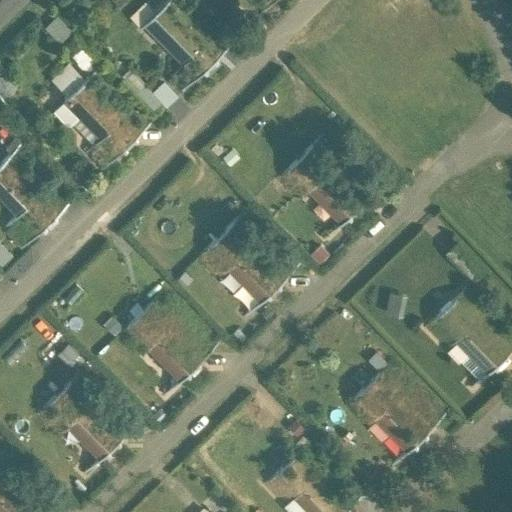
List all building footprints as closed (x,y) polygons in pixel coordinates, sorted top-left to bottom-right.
[(221,50),(171,0),(166,0),(147,19),(199,72),(221,50)] [(56,11),(42,24),(58,41),(72,28),(56,11)] [(84,42),(73,48),(81,64),(92,58),(84,42)] [(68,57),(50,74),(65,90),(84,74),(68,57)] [(140,129),(89,76),(66,97),(102,134),(85,150),(101,166),(140,129)] [(365,198),(313,144),(291,166),(343,219),(365,198)] [(60,208),(8,155),(0,162),(0,191),(19,211),(3,227),(22,246),(60,208)] [(285,276),(232,223),(211,244),(263,298),(285,276)] [(0,259),(2,261),(12,252),(0,238),(0,259)] [(385,308),(402,312),(407,293),(390,288),(385,308)] [(511,347),(459,294),(437,315),(471,350),(462,360),(479,378),(511,347)] [(204,355),(152,301),(130,323),(182,376),(204,355)] [(431,426),(379,373),(357,394),(409,447),(431,426)] [(124,433),(72,380),(50,402),(102,455),(124,433)] [(342,511),(350,504),(298,451),(276,473),(315,511),(342,511)] [(43,511),(0,467),(0,511),(43,511)]
